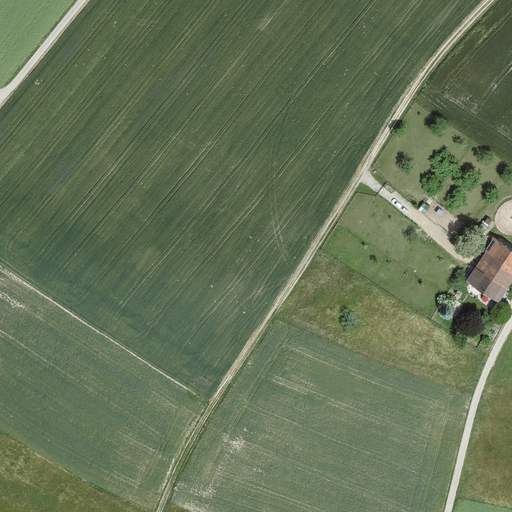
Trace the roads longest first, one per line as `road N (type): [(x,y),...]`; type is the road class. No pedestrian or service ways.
road 1 (track): [(488,0),(406,103),(182,460),(158,511)]
road 2 (track): [(511,317),(481,384),(446,511)]
road 3 (track): [(80,0),(0,101)]
